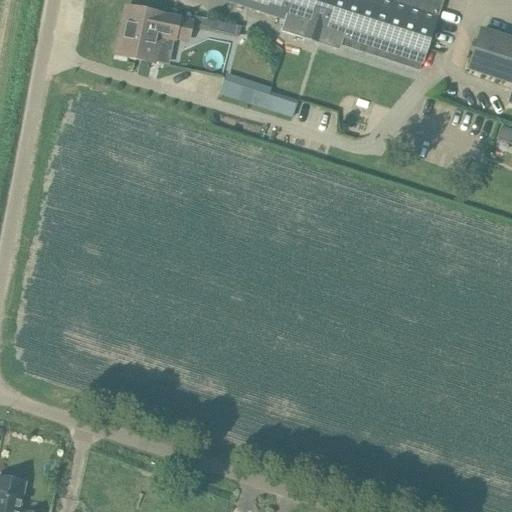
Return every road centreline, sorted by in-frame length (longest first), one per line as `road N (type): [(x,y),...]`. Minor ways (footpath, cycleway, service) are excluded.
road 1 (unclassified): [(347,511),(0,402)]
road 2 (unclassified): [(0,294),(55,0)]
